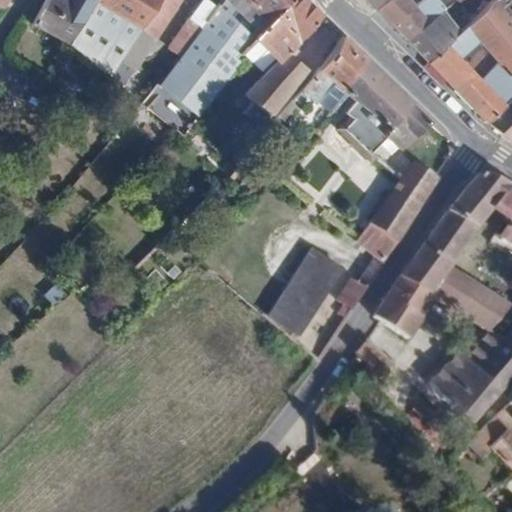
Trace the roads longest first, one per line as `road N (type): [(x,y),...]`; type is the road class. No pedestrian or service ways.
road 1 (residential): [(477,140),(277,432),(190,511)]
road 2 (tertiary): [(477,140),(327,0)]
